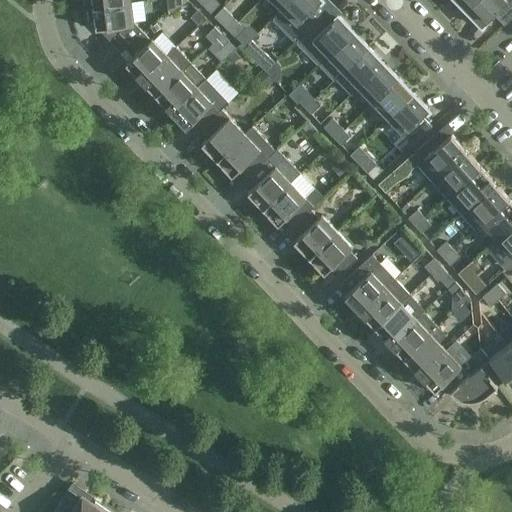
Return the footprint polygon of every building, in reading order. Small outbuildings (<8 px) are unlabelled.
[(187,0),(170,0),(172,12),(189,1),(187,0)] [(216,0),(199,0),(212,12),(220,3),(216,0)] [(289,0),(272,0),(281,8),(289,0)] [(289,0),(281,8),(282,9),(274,17),(296,40),(320,16),(312,9),(320,0),(289,0)] [(457,0),(466,9),(475,0),(457,0)] [(507,0),(475,0),(466,9),(482,25),(507,0)] [(93,6),(93,7),(87,7),(89,22),(95,21),(96,28),(106,27),(125,47),(142,31),(134,23),(131,1),(93,6)] [(230,30),(238,21),(223,7),(215,15),(230,30)] [(320,16),(296,40),(319,64),(328,55),(354,30),(338,14),(328,24),(320,16)] [(238,21),(230,30),(236,36),(245,28),(238,21)] [(212,41),(221,32),(215,26),(205,35),(212,41)] [(369,46),(354,30),(328,55),(319,64),(334,79),(336,78),(369,46)] [(142,31),(125,47),(133,55),(126,62),(142,78),(168,53),(152,37),(150,40),(142,31)] [(229,40),(221,32),(212,41),(212,42),(209,45),(213,49),(216,46),(220,50),(229,40)] [(168,53),(142,78),(156,94),(191,61),(177,46),(168,54),(168,53)] [(351,93),(358,87),(358,86),(384,62),(369,46),(336,78),(351,93)] [(234,48),(227,56),(233,62),(241,55),(234,48)] [(275,59),(267,52),(258,62),(266,69),(275,59)] [(171,110),(206,77),(191,61),(156,94),(171,110)] [(373,102),(399,77),(384,62),(358,86),(358,87),(373,102)] [(263,71),(257,78),(266,88),(273,81),(263,71)] [(206,77),(171,110),(187,126),(194,119),(202,127),(222,108),(229,102),(206,77)] [(399,77),(373,102),(388,118),(414,93),(399,77)] [(299,101),(305,107),(314,98),(308,92),(299,101)] [(414,93),(388,118),(403,134),(394,143),(403,152),(432,125),(422,116),(429,109),(414,93)] [(314,98),(305,107),(311,113),(320,104),(314,98)] [(202,143),(217,159),(245,132),(222,108),(202,127),(210,135),(202,143)] [(317,129),(309,121),(303,127),(311,136),(317,129)] [(335,138),(344,129),(338,123),(330,132),(335,138)] [(248,176),(276,150),(253,126),(245,133),(245,132),(217,159),(232,175),(240,167),(248,176)] [(344,129),(335,138),(341,144),(350,135),(344,129)] [(432,180),(466,150),(451,133),(441,142),(433,134),(414,152),(421,160),(417,163),(432,180)] [(276,150),(248,176),(256,184),(248,191),(263,207),(301,172),(278,148),(276,150)] [(481,166),(466,150),(432,180),(447,196),(454,190),(481,166)] [(382,169),(377,163),(368,172),(374,177),(382,169)] [(468,206),(495,182),(481,166),(454,190),(447,196),(461,212),(468,206)] [(315,187),(301,172),(263,207),(279,223),(286,216),(294,224),(311,208),(315,206),(305,196),(315,187)] [(395,184),(387,175),(378,183),(387,192),(395,184)] [(509,198),(495,182),(468,206),(461,212),(475,228),(483,222),(509,198)] [(511,224),(511,200),(509,198),(483,222),(497,238),(511,224)] [(319,217),(311,208),(294,224),(302,233),(294,240),(309,256),(337,230),(322,214),(319,217)] [(415,224),(424,216),(418,208),(408,217),(415,224)] [(431,223),(424,216),(415,224),(422,232),(431,223)] [(486,248),(501,264),(508,258),(511,262),(511,224),(497,238),(486,248)] [(337,230),(309,256),(325,272),(333,265),(340,273),(357,257),(349,249),(353,246),(337,230)] [(437,249),(444,256),(453,248),(447,240),(437,249)] [(453,248),(444,256),(450,264),(459,255),(453,248)] [(395,278),(372,254),(340,284),(348,291),(345,294),(360,310),(387,286),(395,278)] [(425,266),(431,273),(437,268),(441,264),(434,257),(425,266)] [(472,260),(458,272),(464,280),(479,267),(472,260)] [(437,268),(431,273),(438,281),(448,272),(441,264),(437,268)] [(401,301),(410,293),(395,278),(387,286),(360,310),(375,326),(401,301)] [(498,283),(490,289),(498,299),(506,292),(498,283)] [(498,299),(490,289),(483,296),(491,305),(498,299)] [(375,326),(390,342),(416,317),(423,311),(425,309),(410,293),(401,301),(375,326)] [(472,308),(465,301),(456,310),(463,317),(472,308)] [(390,342),(405,357),(431,333),(438,326),(423,311),(416,317),(390,342)] [(420,373),(446,348),(431,333),(405,357),(420,373)] [(511,385),(511,349),(507,344),(490,358),(491,359),(482,366),(497,385),(506,378),(511,385)] [(488,355),(481,347),(471,356),(478,364),(488,355)] [(461,365),(446,348),(420,373),(435,390),(443,382),(450,390),(468,374),(460,366),(461,365)] [(487,393),(497,385),(482,366),(470,376),(468,374),(450,390),(454,394),(459,396),(463,398),(468,399),(473,399),(478,398),(483,396),(487,393)] [(100,511),(103,508),(85,496),(82,500),(80,499),(75,506),(63,498),(53,511),(100,511)]
